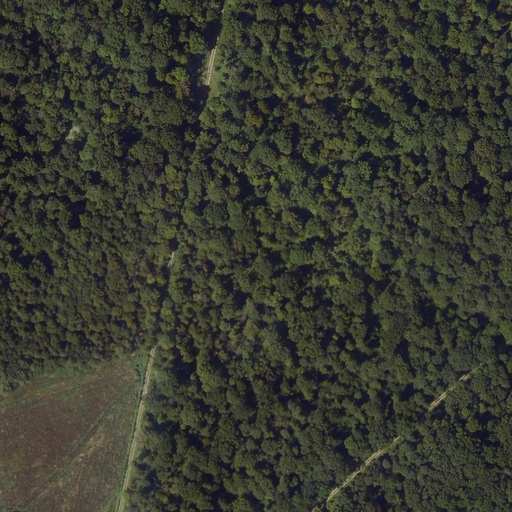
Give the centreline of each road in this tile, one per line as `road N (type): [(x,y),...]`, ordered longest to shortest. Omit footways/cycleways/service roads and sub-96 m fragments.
road 1 (track): [(213,71),(124,511)]
road 2 (track): [(314,511),(511,336)]
